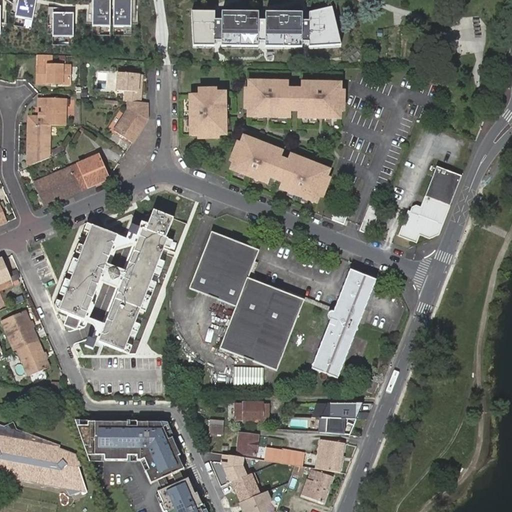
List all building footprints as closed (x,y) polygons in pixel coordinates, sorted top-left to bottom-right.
[(37,0),(19,0),(16,17),(33,21),(37,0)] [(112,0),(110,0),(94,0),(94,27),(111,27),(112,0)] [(133,1),(115,0),(115,27),(132,27),(133,1)] [(218,13),(194,14),(196,46),(217,47),(217,42),(223,43),(222,48),(260,48),(261,43),(266,43),(266,49),(305,48),(305,44),(310,44),(310,49),(343,47),(334,10),(311,15),(311,22),(306,22),(306,14),(268,14),(267,21),(262,22),(262,14),(225,13),(224,22),(218,22),(218,13)] [(75,15),(54,14),(54,38),(74,38),(75,15)] [(488,14),(468,15),(470,38),(489,37),(488,14)] [(53,80),(52,83),(67,83),(68,66),(35,65),(35,82),(49,83),(49,80),(53,80)] [(126,102),(137,102),(138,93),(134,93),(134,75),(114,74),(114,92),(123,92),(123,102),(126,102)] [(255,118),(261,118),(261,113),(269,113),(269,118),(275,118),(286,118),(287,108),(294,109),(294,119),(309,119),(316,119),(316,114),(324,114),(324,119),(331,120),(340,120),(340,111),(344,111),(344,94),(341,94),(341,85),(332,85),(325,84),(317,84),(310,84),(301,84),(301,94),(287,93),(287,83),(278,83),(271,83),(264,83),(256,83),(247,82),(247,90),(243,90),(243,110),(247,110),(246,117),(255,118)] [(188,113),(188,120),(188,128),(188,135),(199,135),(199,138),(216,137),(216,135),(225,135),(224,127),(224,120),(224,112),(224,105),(224,97),(213,97),(213,92),(195,93),(195,98),(188,98),(188,105),(188,113)] [(39,126),(49,126),(63,126),(64,99),(35,99),(35,107),(39,107),(39,114),(36,114),(36,117),(27,117),(26,125),(39,126)] [(145,119),(144,103),(137,102),(126,102),(125,111),(111,133),(129,144),(144,120),(145,119)] [(39,126),(26,125),(25,167),(42,160),(49,157),(49,126),(39,126)] [(254,179),(261,182),(272,186),(276,177),(288,181),(284,190),(291,193),(297,196),(304,198),(310,201),(317,203),(320,195),(322,196),(329,177),(327,176),(330,168),(322,165),(315,162),(313,167),(309,165),(310,161),(306,159),(293,154),(290,161),(283,158),(286,151),(274,147),(267,144),(265,150),(258,147),(260,141),(253,139),(244,135),(241,143),(237,142),(230,160),(234,162),(230,170),(240,173),(247,176),(254,179)] [(267,144),(260,141),(258,147),(265,150),(267,144)] [(79,190),(108,178),(98,154),(68,167),(79,190)] [(459,185),(463,176),(438,166),(434,175),(436,176),(435,179),(433,178),(426,197),(451,206),(458,188),(455,187),(457,184),(459,185)] [(33,182),(43,206),(58,199),(57,196),(62,194),(63,197),(79,190),(68,167),(33,182)] [(451,206),(426,197),(422,207),(418,206),(415,207),(413,212),(410,211),(403,229),(400,238),(415,246),(420,236),(426,238),(430,230),(440,234),(451,206)] [(375,227),(381,210),(370,207),(364,223),(375,227)] [(338,208),(333,220),(345,225),(349,213),(338,208)] [(101,332),(97,343),(121,353),(150,276),(164,238),(170,223),(147,215),(142,217),(138,228),(141,229),(135,244),(124,274),(123,275),(118,290),(103,328),(101,332)] [(372,235),(375,227),(364,223),(361,231),(372,235)] [(130,225),(127,233),(135,236),(138,228),(130,225)] [(73,275),(70,284),(93,293),(98,282),(100,275),(104,266),(110,251),(116,236),(92,227),(73,275)] [(127,233),(116,236),(110,251),(135,244),(141,229),(138,228),(135,236),(127,233)] [(275,368),(303,299),(280,289),(278,293),(268,289),(270,286),(247,277),(253,261),(258,249),(238,241),(237,243),(228,240),(229,237),(211,230),(189,288),(207,295),(208,292),(217,295),(215,297),(236,305),(219,346),(244,356),(244,353),(254,357),(253,359),(275,368)] [(0,283),(9,279),(1,260),(0,260),(0,283)] [(124,274),(104,266),(100,275),(98,282),(118,290),(123,275),(124,274)] [(332,310),(330,310),(328,310),(326,313),(326,316),(327,317),(329,317),(310,365),(338,375),(375,278),(347,268),(333,306),(332,310)] [(70,284),(67,290),(91,299),(93,293),(70,284)] [(67,290),(58,313),(59,315),(81,324),(82,320),(91,299),(67,290)] [(2,322),(15,352),(18,351),(38,342),(25,313),(2,322)] [(82,320),(81,324),(99,331),(94,343),(97,343),(101,332),(103,328),(100,327),(82,320)] [(91,351),(94,343),(87,340),(84,348),(85,348),(91,351)] [(38,342),(18,351),(29,377),(49,369),(38,342)] [(369,396),(374,396),(378,386),(371,383),(366,395),(369,396)] [(262,421),(262,405),(262,404),(243,404),(243,422),(262,422),(262,421)] [(358,404),(326,404),(320,419),(337,420),(346,420),(355,420),(358,412),(355,412),(358,404)] [(270,405),(262,405),(262,421),(270,421),(270,405)] [(336,436),(337,420),(320,419),(318,424),(317,434),(336,436)] [(346,420),(337,420),(336,436),(345,436),(346,420)] [(161,423),(76,423),(89,461),(141,462),(151,485),(159,481),(179,472),(184,470),(179,457),(181,456),(173,438),(169,440),(166,434),(163,428),(161,423)] [(170,425),(163,428),(166,434),(172,431),(170,425)] [(0,475),(14,478),(14,479),(15,480),(17,481),(19,480),(20,479),(41,483),(42,484),(44,485),(47,484),(48,484),(57,488),(86,493),(88,493),(79,467),(81,466),(80,461),(78,461),(77,455),(59,448),(16,433),(13,426),(7,429),(0,426),(0,475)] [(224,427),(210,426),(209,434),(223,435),(224,427)] [(175,437),(172,431),(166,434),(169,440),(173,438),(175,437)] [(240,434),(237,454),(256,456),(259,436),(240,434)] [(317,470),(340,474),(345,444),(322,441),(317,470)] [(266,450),(264,462),(282,464),(295,466),(303,468),(305,455),(282,451),(282,453),(266,450)] [(312,471),(308,480),(315,482),(319,473),(312,471)] [(179,472),(159,481),(163,492),(184,483),(179,472)] [(308,480),(303,496),(324,504),(333,478),(319,473),(315,482),(308,480)] [(251,474),(230,483),(239,504),(238,505),(240,511),(266,511),(271,501),(267,492),(260,495),(251,474)] [(195,494),(189,480),(184,483),(163,492),(156,495),(163,511),(202,511),(200,506),(202,505),(197,493),(195,494)]
